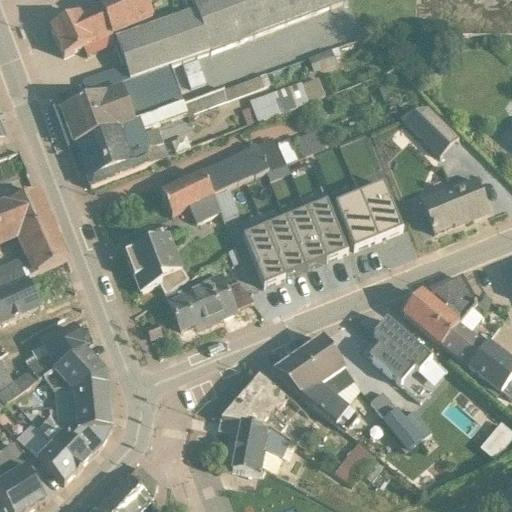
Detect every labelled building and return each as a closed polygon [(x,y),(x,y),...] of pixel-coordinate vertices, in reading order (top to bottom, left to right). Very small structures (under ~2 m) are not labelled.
[(143,10),(165,0),(128,0),(47,38),(60,68),(81,59),(85,69),(113,56),(110,48),(152,29),(143,10)] [(342,13),(337,0),(185,0),(193,21),(164,31),(113,49),(123,75),(81,89),(85,105),(102,99),(168,75),(342,13)] [(306,71),(312,84),(334,75),(332,69),(337,67),(335,60),(306,71)] [(182,117),(183,116),(168,75),(102,99),(103,104),(60,121),(72,155),(149,126),(153,127),(182,117)] [(182,117),(186,129),(192,127),(191,125),(268,95),(264,86),(182,117)] [(240,122),(245,135),(255,131),(256,133),(306,115),(306,114),(322,107),(316,90),(299,96),(298,94),(248,112),(250,118),(240,122)] [(425,118),(394,132),(398,131),(437,169),(457,149),(423,115),(425,118)] [(186,129),(182,117),(153,127),(149,126),(72,155),(88,199),(166,169),(167,168),(156,141),(186,129)] [(294,149),(293,150),(301,169),(328,157),(323,144),(318,146),(316,140),(294,149)] [(248,162),(159,203),(169,227),(187,220),(238,197),(283,177),(270,151),(269,150),(247,160),(248,162)] [(284,176),(296,171),(286,151),(275,156),(284,176)] [(474,191),(413,215),(426,248),(452,238),(453,240),(488,226),(474,191)] [(381,196),(358,205),(377,252),(400,242),(381,196)] [(222,231),(248,219),(238,197),(187,220),(194,235),(218,224),(222,231)] [(0,300),(64,271),(65,270),(35,203),(34,202),(6,213),(3,212),(0,212),(0,300)] [(352,262),(377,252),(358,205),(333,215),(352,262)] [(345,264),(325,214),(304,223),(324,273),(345,264)] [(324,273),(304,223),(284,231),(303,281),(324,273)] [(303,281),(284,231),(261,240),(282,290),(303,281)] [(261,240),(240,249),(262,299),(282,290),(261,240)] [(166,246),(122,262),(129,279),(131,279),(140,303),(157,296),(163,307),(186,291),(180,282),(166,246)] [(163,307),(179,342),(216,326),(218,331),(234,324),(233,322),(251,314),(238,296),(226,301),(220,285),(189,298),(186,291),(163,307)] [(0,336),(39,320),(40,319),(26,289),(25,289),(0,300),(0,336)] [(440,361),(474,314),(459,289),(428,302),(445,316),(440,322),(422,308),(417,313),(414,311),(401,327),(440,361)] [(440,361),(465,382),(483,358),(468,346),(481,330),(470,322),(475,315),(474,314),(440,361)] [(384,332),(372,346),(383,356),(370,372),(398,396),(411,381),(432,399),(444,384),(384,332)] [(155,335),(146,338),(150,351),(160,347),(155,335)] [(0,418),(83,360),(70,337),(56,344),(55,342),(38,351),(37,351),(40,355),(30,363),(31,367),(23,372),(28,381),(12,393),(10,391),(10,392),(9,391),(10,390),(0,373),(0,418)] [(296,367),(345,419),(358,403),(320,350),(296,367)] [(499,406),(509,413),(511,409),(511,391),(510,390),(511,387),(511,380),(483,358),(465,382),(463,381),(462,383),(495,409),(499,406)] [(72,444),(109,440),(103,384),(91,369),(83,360),(41,391),(50,404),(53,404),(57,439),(72,441),(72,444)] [(296,367),(272,384),(298,409),(344,442),(354,429),(345,419),(296,367)] [(228,409),(218,432),(272,445),(303,461),(306,456),(299,453),(310,441),(322,451),(335,436),(309,418),(301,427),(255,386),(236,399),(228,409)] [(380,403),(368,414),(382,432),(379,434),(403,465),(421,450),(427,456),(434,451),(404,414),(395,422),(380,403)] [(48,427),(35,440),(81,477),(100,457),(109,440),(72,444),(72,441),(57,439),(54,437),(48,427)] [(218,432),(216,443),(237,448),(230,483),(256,487),(260,481),(273,486),(280,471),(286,473),(293,459),(272,445),(218,432)] [(480,460),(496,472),(511,452),(511,442),(501,433),(480,460)] [(30,435),(14,451),(62,496),(81,477),(35,440),(30,435)] [(19,463),(14,455),(0,464),(0,510),(1,511),(43,511),(28,488),(33,484),(20,462),(19,463)] [(355,455),(332,484),(350,496),(373,468),(355,455)] [(372,470),(359,486),(380,500),(388,488),(378,481),(381,478),(372,470)] [(154,495),(137,479),(126,490),(126,489),(103,511),(149,511),(153,496),(154,495)]
